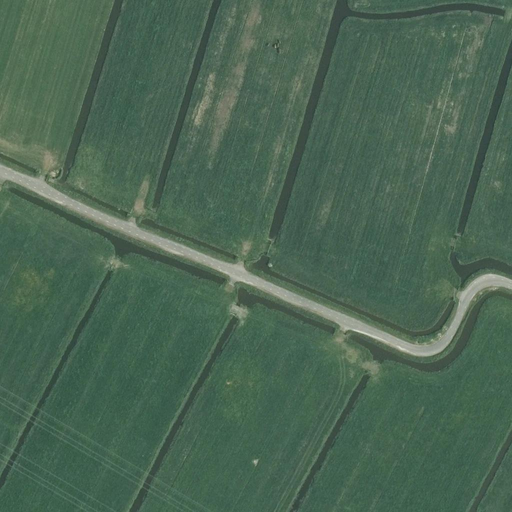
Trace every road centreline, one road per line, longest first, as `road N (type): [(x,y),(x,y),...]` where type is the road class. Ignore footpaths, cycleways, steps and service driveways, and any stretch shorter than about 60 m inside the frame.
road 1 (unclassified): [(511,288),(478,287),(440,348),(417,352),(0,169)]
road 2 (track): [(448,208),(420,282),(469,299)]
